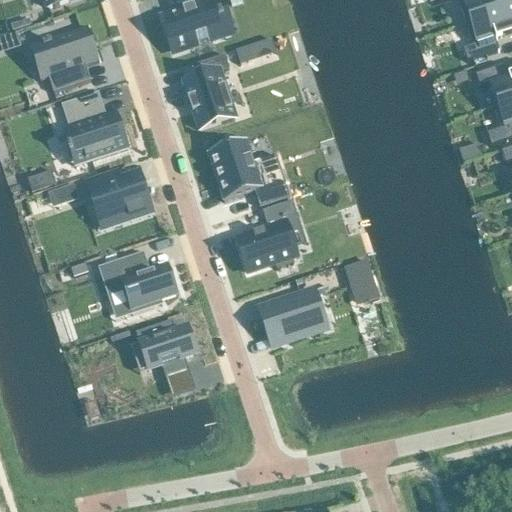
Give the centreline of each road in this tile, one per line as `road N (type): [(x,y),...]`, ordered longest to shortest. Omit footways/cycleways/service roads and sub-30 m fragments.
road 1 (residential): [(277,473),(118,0)]
road 2 (residential): [(277,473),(89,511)]
road 3 (residential): [(511,423),(366,456)]
